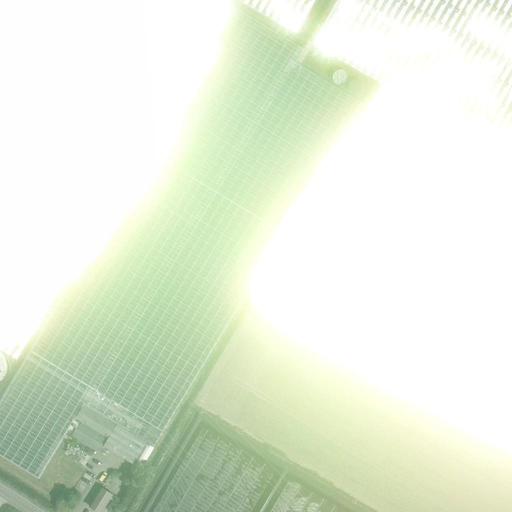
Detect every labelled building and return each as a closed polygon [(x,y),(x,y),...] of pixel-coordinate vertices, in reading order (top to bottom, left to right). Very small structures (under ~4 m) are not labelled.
[(0,0),(0,348),(17,359),(105,212),(226,5),(217,0),(0,0)] [(240,0),(297,32),(315,0),(240,0)] [(382,83),(262,291),(511,435),(511,0),(337,0),(313,43),(382,83)] [(207,52),(62,298),(0,402),(0,454),(39,478),(64,438),(69,441),(72,436),(80,422),(108,439),(103,447),(133,464),(146,442),(153,446),(243,298),(363,103),(296,63),(304,49),(234,6),(207,52)] [(342,80),(346,73),(338,68),(334,76),(342,80)] [(356,78),(349,87),(359,95),(366,86),(356,78)] [(99,453),(103,447),(108,439),(80,422),(72,436),(99,453)] [(178,465),(156,511),(250,511),(254,506),(249,504),(250,502),(241,498),(244,491),(242,491),(233,487),(234,485),(216,477),(216,472),(201,465),(178,465)] [(322,511),(322,497),(292,481),(295,486),(291,489),(287,487),(273,511),(322,511)] [(98,511),(102,511),(113,495),(101,488),(89,506),(98,511)] [(148,511),(150,511),(159,499),(154,496),(145,510),(148,511)]
